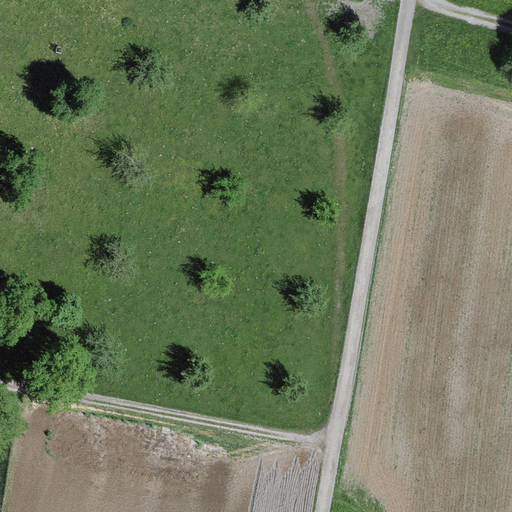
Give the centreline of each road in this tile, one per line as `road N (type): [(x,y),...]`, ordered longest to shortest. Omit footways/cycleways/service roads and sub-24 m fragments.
road 1 (track): [(406,0),(323,511)]
road 2 (track): [(0,383),(335,442)]
